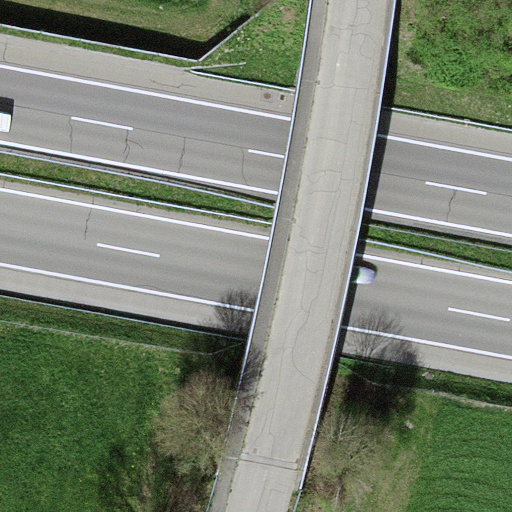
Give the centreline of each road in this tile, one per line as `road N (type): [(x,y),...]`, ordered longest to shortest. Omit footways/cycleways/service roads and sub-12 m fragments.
road 1 (unclassified): [(360,0),(321,240),(259,511)]
road 2 (motorway): [(0,230),(511,323)]
road 3 (motorway): [(511,201),(0,108)]
road 4 (track): [(51,0),(162,21),(210,0)]
